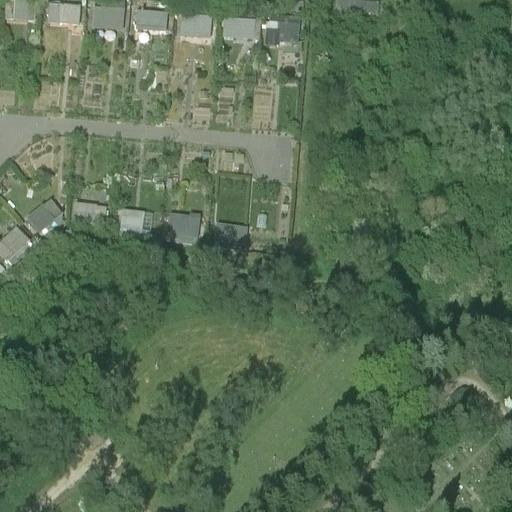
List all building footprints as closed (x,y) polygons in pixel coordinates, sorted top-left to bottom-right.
[(414,3),(412,16),(454,20),(455,7),(414,3)] [(38,23),(39,5),(16,4),(16,22),(38,23)] [(60,25),(83,26),(83,7),(61,6),(60,25)] [(127,32),(127,11),(94,10),(93,31),(127,32)] [(169,13),(137,15),(138,33),(170,31),(169,13)] [(183,17),(181,38),(213,41),(215,20),(183,17)] [(262,40),(262,21),(226,20),(226,40),(262,40)] [(299,49),(300,26),(280,25),(279,48),(299,49)] [(30,220),(43,237),(67,219),(53,201),(30,220)] [(172,241),(201,242),(202,218),(172,217),(172,241)] [(218,223),(215,250),(248,253),(250,226),(218,223)] [(0,261),(1,261),(11,270),(34,244),(16,228),(0,245),(0,261)]
